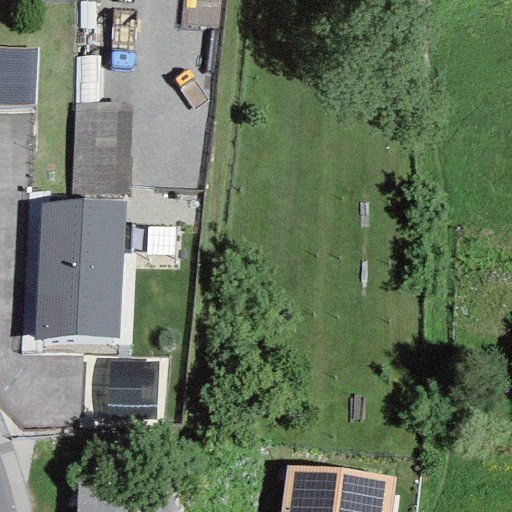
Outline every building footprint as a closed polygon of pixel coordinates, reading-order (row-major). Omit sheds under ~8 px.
[(0,105),(33,108),(38,50),(0,48),(0,105)] [(70,194),(129,196),(130,106),(73,106),(70,194)] [(33,339),(117,339),(125,203),(40,205),(33,339)] [(154,421),(156,361),(92,359),(92,422),(154,421)] [(288,465),(281,511),(392,511),(396,480),(288,465)] [(76,511),(173,511),(176,473),(77,477),(76,511)]
